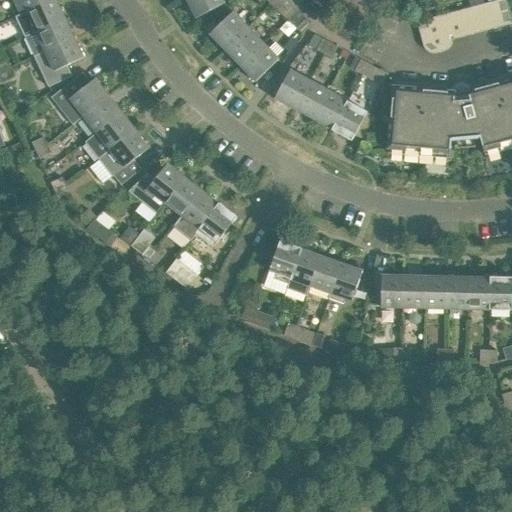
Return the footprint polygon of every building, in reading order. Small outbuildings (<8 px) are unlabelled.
[(65,18),(56,0),(52,0),(27,12),(16,17),(25,37),(65,18)] [(52,0),(20,0),(27,12),(52,0)] [(195,19),(225,3),(222,0),(186,0),(196,17),(195,18),(195,19)] [(278,11),(287,2),(284,0),(275,0),(271,5),(278,11)] [(499,0),(495,1),(501,24),(511,21),(511,19),(506,0),(499,0)] [(495,1),(484,4),(490,27),(501,24),(495,1)] [(484,4),(473,7),(479,30),(490,27),(484,4)] [(462,10),(468,33),(479,30),(473,7),(462,10)] [(451,38),(468,33),(462,10),(417,22),(424,46),(424,47),(425,48),(425,50),(426,51),(427,51),(429,53),(432,53),(434,54),(436,53),(444,51),(446,51),(448,50),(449,48),(450,47),(451,45),(452,43),(452,42),(452,40),(452,39),(451,38)] [(225,51),(248,28),(233,12),(209,35),(225,51)] [(34,56),(74,38),(65,18),(25,37),(34,56)] [(303,34),(311,25),(305,19),(296,29),(303,34)] [(240,66),(263,43),(248,28),(225,51),(240,66)] [(83,57),(74,38),(34,56),(49,88),(68,78),(63,67),(85,57),(84,56),(83,57)] [(284,48),(291,53),(298,43),(292,38),(284,48)] [(324,54),(330,43),(323,39),(317,50),(324,54)] [(255,83),(279,60),(263,43),(240,66),(255,81),(254,82),(255,83)] [(332,58),(338,47),(330,43),(324,54),(332,58)] [(0,72),(11,67),(7,59),(0,62),(0,72)] [(362,75),(368,64),(361,60),(355,71),(362,75)] [(370,79),(376,68),(368,64),(362,75),(370,79)] [(0,74),(3,80),(14,75),(11,67),(0,72),(0,74)] [(295,109),(310,81),(290,70),(274,99),(275,100),(276,99),(295,109)] [(109,97),(96,80),(97,79),(96,78),(80,91),(73,81),(52,97),(60,108),(71,100),(74,104),(70,107),(80,120),(84,117),(84,116),(109,97)] [(511,148),(511,80),(469,92),(467,88),(463,86),(459,87),(456,89),(454,93),(394,88),(388,154),(449,159),(451,141),(480,138),(485,156),(511,148)] [(314,119),(329,91),(310,81),(295,109),(314,119)] [(332,131),(348,101),(329,91),(314,119),(332,129),(331,130),(332,131)] [(97,133),(122,114),(109,97),(84,116),(84,117),(97,133)] [(352,141),(367,112),(348,101),(332,131),(352,141)] [(99,160),(136,131),(122,114),(97,133),(85,143),(99,160)] [(148,147),(136,131),(99,160),(112,177),(114,176),(121,185),(142,169),(134,160),(150,147),(149,146),(148,147)] [(36,150),(47,145),(43,137),(32,143),(36,150)] [(39,158),(51,153),(47,145),(36,150),(39,158)] [(23,178),(16,159),(5,163),(12,182),(23,178)] [(165,203),(185,178),(168,165),(169,164),(168,163),(155,179),(147,173),(129,192),(157,214),(166,204),(165,203)] [(54,191),(66,185),(62,177),(51,183),(54,191)] [(182,216),(202,191),(185,178),(165,203),(166,204),(182,216)] [(58,198),(63,196),(70,193),(66,185),(54,191),(58,198)] [(218,204),(202,191),(182,216),(174,227),(191,240),(195,233),(199,229),(199,230),(219,204),(218,204)] [(213,247),(237,217),(219,204),(199,230),(199,229),(195,233),(213,247)] [(15,238),(28,234),(23,220),(10,224),(15,238)] [(127,231),(121,239),(131,246),(140,235),(134,230),(127,231)] [(289,284),(291,280),(290,279),(301,248),(280,241),(277,250),(273,262),(269,272),(275,274),(273,279),(289,284)] [(148,260),(156,249),(150,244),(142,254),(148,260)] [(261,245),(257,256),(265,259),(273,262),(277,250),(269,248),(261,245)] [(307,297),(310,287),(321,256),(301,249),(302,248),(301,248),(290,279),(291,280),(289,284),(287,290),(307,297)] [(155,265),(163,255),(156,249),(148,260),(155,265)] [(331,294),(341,264),(321,256),(310,287),(330,294),(331,294)] [(361,271),(341,264),(331,294),(330,294),(328,298),(344,304),(346,299),(352,301),(363,270),(362,270),(361,271)] [(409,308),(410,276),(383,275),(383,274),(382,274),(381,307),(409,308)] [(208,275),(204,281),(211,287),(216,280),(208,275)] [(436,309),(436,277),(410,276),(409,308),(436,309)] [(462,309),(463,277),(436,277),(436,309),(462,309)] [(489,310),(490,278),(463,277),(462,309),(489,310)] [(511,277),(490,277),(490,278),(489,310),(511,310),(511,277)] [(364,278),(362,289),(370,291),(372,280),(364,278)] [(252,309),(247,322),(271,331),(276,318),(252,309)] [(292,338),(296,326),(288,323),(284,335),(292,338)] [(300,341),(304,329),(296,326),(292,338),(300,341)] [(321,348),(325,336),(317,333),(312,345),(321,348)] [(327,351),(349,358),(352,348),(331,340),(327,351)] [(394,348),(393,361),(402,361),(402,348),(394,348)] [(411,361),(411,348),(402,348),(402,361),(411,361)] [(437,349),(437,362),(445,362),(446,349),(437,349)] [(454,362),(454,350),(446,349),(445,362),(454,362)] [(480,350),(480,363),(488,363),(489,350),(480,350)] [(497,363),(497,351),(489,350),(488,363),(497,363)] [(504,403),(511,400),(511,391),(502,395),(504,403)]
